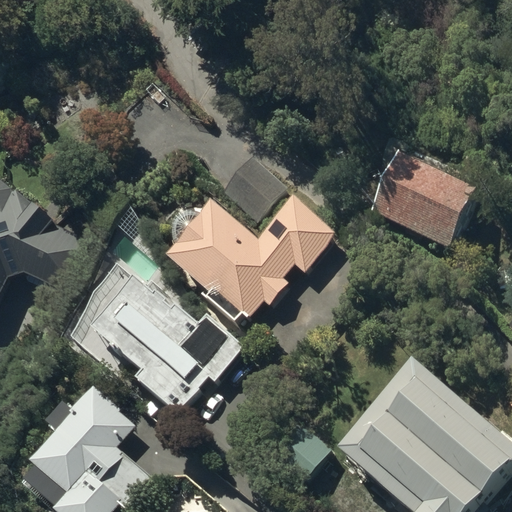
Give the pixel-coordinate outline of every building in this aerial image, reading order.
[(378,211),(456,245),(485,185),(400,148),(392,166),(397,168),(378,211)] [(225,190),(258,222),(290,188),(256,156),(225,190)] [(0,303),(13,276),(29,272),(69,293),(95,243),(57,224),(59,220),(50,208),(36,205),(21,191),(15,191),(3,180),(0,180),(0,303)] [(213,305),(240,330),(247,323),(253,328),(268,310),(272,314),(291,291),(287,287),(298,274),(307,282),(344,238),(304,204),(266,248),(217,207),(206,222),(205,221),(204,221),(202,220),(201,220),(199,220),(198,220),(196,220),(195,220),(193,221),(192,221),(191,222),(189,222),(188,223),(187,224),(186,225),(185,226),(184,227),(183,228),(182,229),(181,231),(181,232),(180,234),(180,235),(180,237),(180,238),(180,240),(180,241),(180,242),(180,244),(181,245),(181,247),(182,248),(183,249),(184,250),(185,252),(174,264),(216,301),(213,305)] [(141,274),(99,324),(149,369),(142,377),(184,412),(213,376),(220,381),(250,345),(213,314),(206,322),(182,303),(178,307),(172,302),(175,298),(163,289),(162,291),(141,274)] [(511,447),(421,369),(344,458),(407,511),(485,511),(511,481),(511,447)] [(125,409),(98,386),(79,407),(75,404),(56,425),(63,432),(38,460),(74,492),(62,507),(67,511),(117,511),(125,503),(132,509),(157,480),(120,447),(139,426),(123,412),(125,409)] [(259,445),(304,486),(337,450),(293,409),(259,445)]
